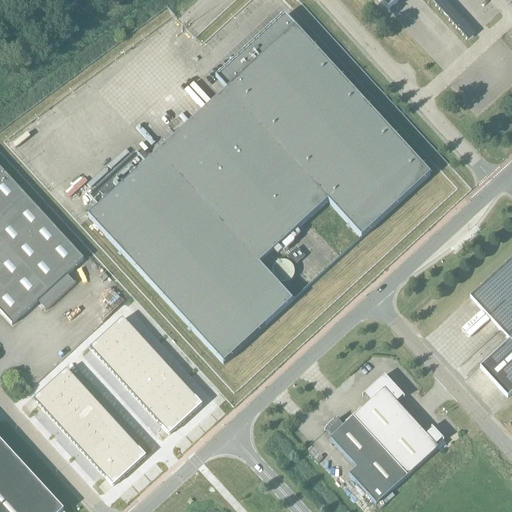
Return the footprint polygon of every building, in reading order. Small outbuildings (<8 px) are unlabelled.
[(377,0),(388,12),(401,0),(402,1),(402,0),(377,0)] [(226,92),(88,219),(223,366),(292,303),(259,266),(328,203),(361,240),(430,177),(288,22),(284,17),(215,80),(219,85),(226,92)] [(66,277),(84,261),(0,169),(0,313),(12,327),(39,302),(47,311),(74,286),(66,277)] [(511,259),(469,299),(509,342),(480,369),(507,400),(511,395),(511,259)] [(123,321),(90,351),(169,437),(201,407),(123,321)] [(66,373),(34,402),(113,488),(145,459),(66,373)] [(338,420),(324,432),(325,433),(326,432),(332,439),(330,441),(356,470),(349,477),(349,476),(348,476),(376,507),(438,450),(435,448),(442,442),(443,443),(444,442),(431,429),(432,430),(425,437),(396,405),(403,399),(404,400),(404,399),(384,377),(362,398),(363,398),(364,397),(370,404),(343,429),(337,422),(338,421),(338,420)] [(62,511),(0,443),(0,511),(62,511)]
